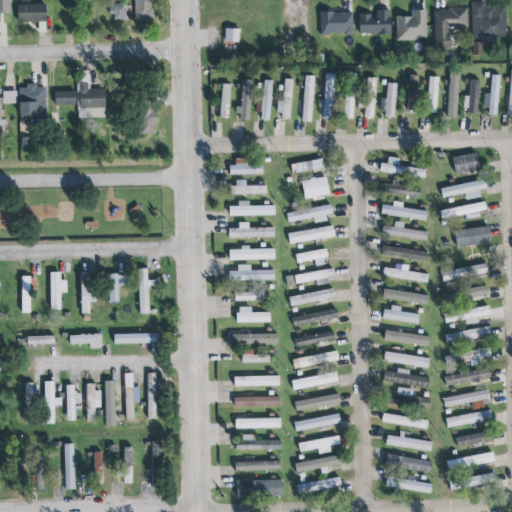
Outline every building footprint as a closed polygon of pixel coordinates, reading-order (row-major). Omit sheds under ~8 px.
[(10,0),(11,24),(6,24),(7,36),(0,36),(0,21),(1,21),(1,13),(0,13),(0,5),(1,5),(0,0),(10,0)] [(149,0),(149,7),(151,7),(152,17),(134,18),(133,0),(149,0)] [(470,1),(485,1),(485,6),(505,5),(506,36),(495,37),(496,41),(483,42),(483,54),(472,54),(470,1)] [(17,4),(18,22),(46,22),(46,4),(17,4)] [(124,20),(124,5),(111,5),(111,20),(124,20)] [(468,27),(467,8),(449,8),(449,11),(433,11),(435,48),(455,47),(456,44),(458,44),(458,42),(456,42),(456,36),(449,36),(449,28),(460,28),(468,27)] [(358,14),(372,14),(372,16),(377,16),(377,10),(389,10),(390,34),(378,34),(376,33),(359,33),(358,14)] [(426,11),(412,11),(412,17),(396,18),(396,41),(426,41),(426,11)] [(353,34),(352,12),(319,14),(320,36),(353,34)] [(224,42),(239,43),(239,30),(225,29),(224,42)] [(323,119),(333,119),(334,73),(325,73),(323,119)] [(448,117),(457,117),(458,74),(449,74),(448,117)] [(312,121),(314,76),(304,75),(302,121),(312,121)] [(407,110),(417,110),(419,75),(408,75),(407,110)] [(483,93),(482,111),(496,112),(499,75),(491,75),(490,94),(483,93)] [(436,113),(438,77),(429,77),(427,113),(436,113)] [(375,78),(365,78),(364,117),(373,118),(375,78)] [(240,107),(237,107),(237,119),(250,120),(251,80),(241,79),(240,107)] [(277,101),(276,116),(290,117),(292,79),(284,79),(283,101),(277,101)] [(261,119),(270,120),(271,80),(262,80),(261,119)] [(477,114),(479,80),(468,80),(468,96),(464,96),(463,113),(477,114)] [(78,119),(106,118),(105,89),(90,90),(90,81),(77,81),(78,119)] [(19,114),(18,87),(25,87),(25,84),(35,83),(35,87),(44,87),(45,114),(19,114)] [(386,98),(381,98),(381,117),(395,117),(396,83),(386,83),(386,98)] [(220,116),(224,116),(225,105),(229,105),(230,84),(221,84),(220,116)] [(0,120),(1,121),(1,104),(17,104),(17,91),(1,92),(1,87),(0,87),(0,120)] [(353,119),(354,87),(345,87),(344,118),(353,119)] [(76,105),(76,92),(54,93),(55,106),(76,105)] [(139,134),(158,134),(157,110),(153,110),(153,100),(138,101),(139,134)] [(454,173),(479,170),(477,153),(452,156),(454,173)] [(380,162),(379,173),(425,177),(426,169),(400,166),(400,158),(388,157),(387,163),(380,162)] [(229,175),(263,175),(263,164),(247,164),(247,158),(235,158),(235,165),(229,165),(229,175)] [(292,174),(323,168),(322,159),(290,164),(292,174)] [(301,181),(305,199),(330,194),(326,176),(301,181)] [(228,184),(235,184),(235,179),(244,179),(244,184),(265,184),(265,192),(228,193),(228,184)] [(480,197),(479,190),(487,188),(485,179),(440,188),(442,198),(464,193),(466,200),(480,197)] [(380,203),(391,205),(392,200),(402,201),(401,206),(426,210),(424,220),(379,213),(380,203)] [(275,215),(274,205),(249,206),(248,201),(237,201),(237,206),(229,206),(229,216),(275,215)] [(440,211),(442,219),(486,210),(485,201),(440,211)] [(287,222),(285,213),(329,204),(331,213),(287,222)] [(426,240),(427,231),(403,229),(404,222),(394,221),(394,227),(383,226),(382,236),(426,240)] [(228,229),(228,238),(274,237),(274,227),(248,228),(248,222),(237,223),(238,228),(228,229)] [(286,233),(288,245),(335,236),(333,225),(286,233)] [(453,231),(488,225),(490,242),(457,246),(453,231)] [(229,250),(241,249),(241,245),(250,245),(250,249),(275,248),(275,259),(229,260),(229,250)] [(382,245),(427,251),(425,261),(380,255),(382,245)] [(313,259),(315,267),(327,264),(323,248),(294,255),(296,263),(313,259)] [(440,271),(484,262),(486,271),(442,281),(440,271)] [(250,264),(237,264),(237,270),(228,270),(228,281),(274,280),(274,270),(250,270),(250,264)] [(427,282),(428,273),(408,272),(408,269),(383,267),(382,278),(427,282)] [(148,287),(155,287),(155,280),(147,280),(147,268),(138,269),(139,314),(149,314),(148,287)] [(285,276),(286,284),(334,278),(333,269),(285,276)] [(61,293),(67,293),(67,280),(61,281),(60,272),(50,272),(51,310),(61,310),(61,293)] [(95,302),(95,272),(81,273),(82,314),(90,314),(90,302),(95,302)] [(119,302),(118,286),(125,286),(125,274),(108,275),(109,302),(119,302)] [(29,313),(30,276),(22,276),(21,313),(29,313)] [(335,299),(334,289),(287,295),(289,305),(335,299)] [(428,294),(383,290),(382,300),(427,304),(428,294)] [(234,301),(264,300),(263,292),(234,293),(234,301)] [(400,312),(400,306),(391,305),(390,310),(383,309),(382,320),(418,323),(419,314),(400,312)] [(442,313),(487,305),(489,315),(476,317),(477,322),(465,324),(464,320),(444,323),(442,313)] [(237,323),(270,322),(270,312),(251,312),(251,306),(237,307),(237,323)] [(292,317),(294,327),(338,318),(336,308),(292,317)] [(443,335),(446,345),(491,335),(489,326),(443,335)] [(334,339),(333,331),(295,339),(296,347),(334,339)] [(383,341),(429,345),(430,335),(384,331),(383,341)] [(112,333),(158,332),(158,342),(147,343),(147,349),(140,349),(140,344),(112,345),(112,333)] [(231,345),(278,343),(278,333),(231,335),(231,345)] [(89,348),(101,348),(101,334),(69,335),(69,345),(89,344),(89,348)] [(54,344),(54,336),(27,336),(27,345),(54,344)] [(491,360),(490,348),(443,356),(445,367),(491,360)] [(292,360),(294,368),(338,359),(336,351),(292,360)] [(429,357),(384,353),(383,363),(428,368),(429,357)] [(396,373),(383,371),(381,381),(426,388),(427,378),(408,375),(409,370),(397,368),(396,373)] [(491,378),(489,368),(445,376),(447,386),(491,378)] [(338,381),(336,371),(290,381),(292,390),(338,381)] [(133,373),(125,373),(126,419),(134,419),(134,402),(139,402),(139,387),(133,387),(133,373)] [(147,419),(156,419),(155,373),(147,373),(147,419)] [(232,376),(233,386),(278,385),(278,375),(232,376)] [(106,427),(115,426),(114,380),(105,381),(106,427)] [(44,381),(53,382),(53,398),(61,398),(61,410),(53,411),(54,423),(45,422),(44,381)] [(33,383),(25,383),(25,401),(32,401),(33,383)] [(100,390),(95,390),(95,383),(86,384),(87,409),(101,408),(100,390)] [(75,403),(81,403),(80,393),(74,393),(74,384),(65,385),(67,421),(75,420),(75,403)] [(443,407),(490,400),(488,390),(441,398),(443,407)] [(293,402),(337,393),(339,403),(295,412),(293,402)] [(233,397),(233,406),(278,406),(278,397),(233,397)] [(444,418),(446,427),(448,428),(491,419),(490,410),(444,418)] [(293,422),(337,413),(339,423),(294,431),(293,422)] [(381,422),(427,430),(428,421),(383,413),(381,422)] [(281,418),(235,419),(235,429),(281,428),(281,418)] [(493,441),(491,432),(457,436),(459,446),(493,441)] [(281,449),(280,440),(251,441),(251,434),(242,435),(242,442),(235,442),(236,450),(281,449)] [(386,446),(430,451),(432,440),(399,436),(399,437),(387,435),(386,446)] [(318,454),(330,453),(329,446),(340,444),(339,437),(297,442),(298,452),(317,449),(318,454)] [(158,471),(161,471),(163,442),(153,441),(151,485),(157,486),(158,471)] [(75,489),(74,443),(64,444),(65,490),(75,489)] [(133,447),(123,446),(122,465),(132,465),(133,447)] [(101,452),(93,452),(94,472),(102,472),(101,452)] [(44,490),(43,453),(27,453),(28,477),(35,477),(35,490),(44,490)] [(432,463),(387,453),(384,464),(430,474),(432,463)] [(495,464),(494,454),(446,459),(447,469),(495,464)] [(293,464),(337,455),(339,465),(295,474),(293,464)] [(235,462),(235,472),(280,471),(279,461),(235,462)] [(451,491),(496,482),(493,472),(449,482),(451,491)] [(386,476),(430,484),(429,493),(384,485),(386,476)] [(298,495),(342,487),(340,477),(296,485),(298,495)] [(236,481),(236,498),(283,497),(282,480),(236,481)]
